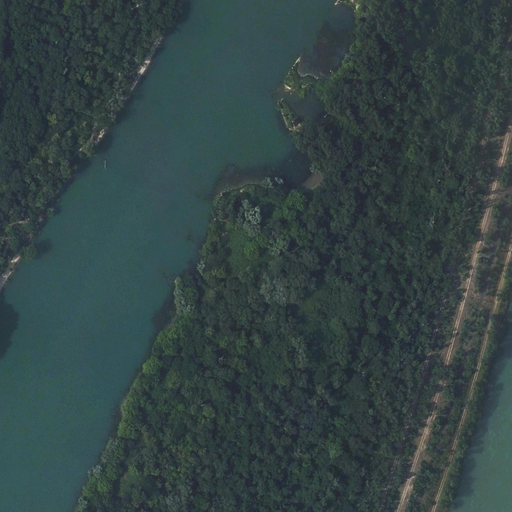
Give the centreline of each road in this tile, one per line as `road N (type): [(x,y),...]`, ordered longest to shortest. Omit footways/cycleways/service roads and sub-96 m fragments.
road 1 (track): [(376,511),(450,276),(511,34)]
road 2 (track): [(511,119),(398,511)]
